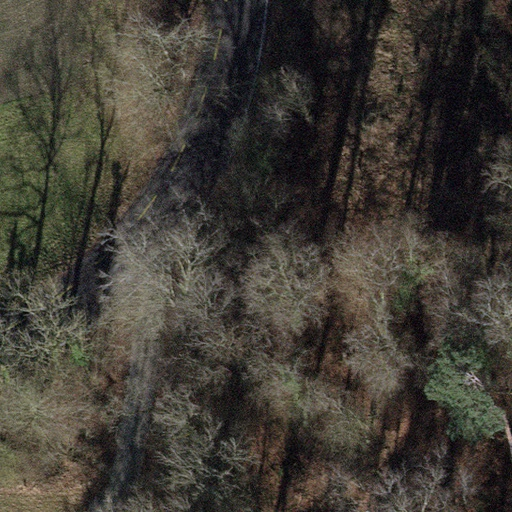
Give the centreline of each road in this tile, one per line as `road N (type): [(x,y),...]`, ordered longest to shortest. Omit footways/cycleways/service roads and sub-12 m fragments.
road 1 (tertiary): [(0,352),(79,313),(164,235),(221,136),(252,0)]
road 2 (track): [(401,511),(511,249)]
